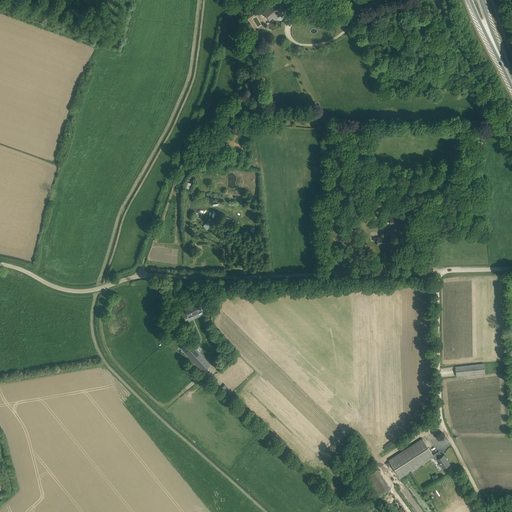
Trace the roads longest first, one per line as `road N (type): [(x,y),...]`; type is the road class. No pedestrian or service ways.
road 1 (unclassified): [(436,271),(140,274),(72,291),(0,264)]
road 2 (track): [(487,511),(438,414),(436,271)]
road 3 (track): [(196,380),(165,406),(132,380),(102,341),(105,286)]
road 4 (unclassified): [(511,135),(437,0)]
